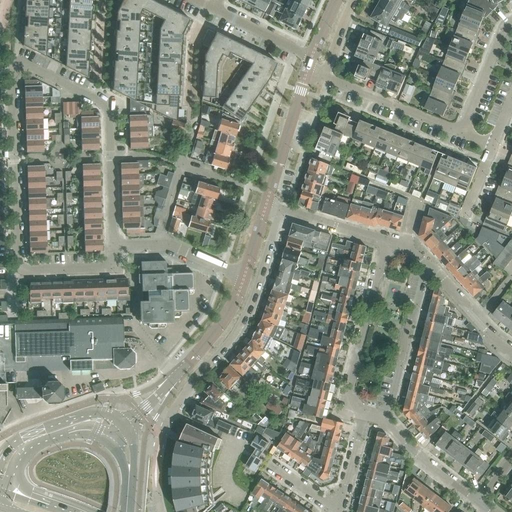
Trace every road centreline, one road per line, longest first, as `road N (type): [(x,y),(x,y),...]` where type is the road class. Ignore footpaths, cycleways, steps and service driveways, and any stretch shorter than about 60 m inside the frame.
road 1 (residential): [(151,403),(168,417),(236,332),(279,207)]
road 2 (residential): [(19,266),(9,59)]
road 3 (residential): [(387,240),(347,398),(363,412)]
road 4 (residential): [(381,417),(418,283),(430,270)]
road 5 (residential): [(113,247),(109,108),(96,99)]
road 6 (residential): [(463,132),(323,77)]
road 7 (tertiary): [(119,432),(92,421),(41,435),(13,455),(0,486)]
road 8 (unclassified): [(266,204),(306,71)]
road 9 (residential): [(478,502),(381,417)]
road 10 (residential): [(463,132),(511,21)]
road 11 (residential): [(160,245),(190,128)]
